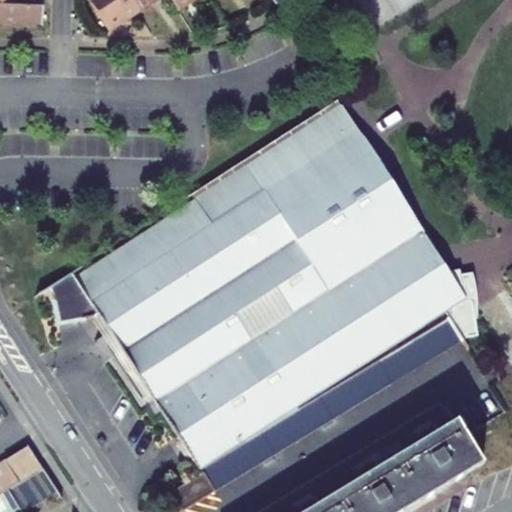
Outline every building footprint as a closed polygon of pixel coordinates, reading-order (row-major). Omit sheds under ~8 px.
[(13,1),(0,0),(0,31),(33,33),(34,2),(13,1)] [(128,21),(114,0),(77,0),(74,2),(99,39),(128,21)] [(114,0),(128,21),(157,2),(155,0),(114,0)] [(155,0),(157,2),(168,19),(197,0),(196,0),(155,0)] [(332,112),(54,293),(58,297),(60,324),(103,323),(193,465),(194,464),(197,470),(167,488),(179,508),(468,334),(474,334),(471,307),(468,272),(455,274),(454,269),(444,270),(332,112)] [(395,511),(478,462),(475,458),(481,454),(474,442),(468,446),(453,420),(433,432),(427,423),(415,431),(416,433),(406,439),(410,446),(376,466),(370,458),(357,466),(358,468),(347,474),(352,481),(316,503),(311,494),(297,502),(298,504),(287,510),(288,511),(395,511)] [(36,468),(20,445),(0,457),(0,490),(2,490),(36,468)] [(17,511),(51,491),(36,468),(2,490),(14,511),(17,511)]
